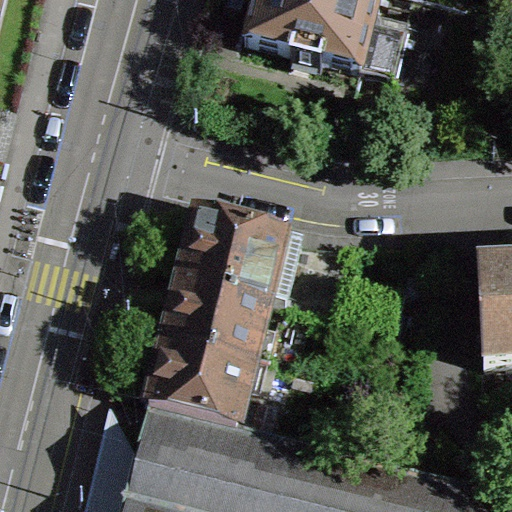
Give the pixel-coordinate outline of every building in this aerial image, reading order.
[(360,28),(366,0),(262,0),(262,5),(256,4),(245,48),(292,60),(290,67),(320,75),(322,68),(395,86),(407,40),(360,28)] [(237,433),(237,432),(269,307),(285,311),(301,248),(197,221),(192,240),(177,301),(153,395),(149,411),(237,433)] [(511,276),(479,278),(484,374),(511,372),(511,276)] [(347,290),(338,324),(391,337),(399,303),(347,290)] [(511,511),(511,502),(368,466),(368,465),(237,432),(237,433),(149,411),(123,511),(511,511)] [(427,479),(440,428),(414,421),(401,473),(427,479)]
